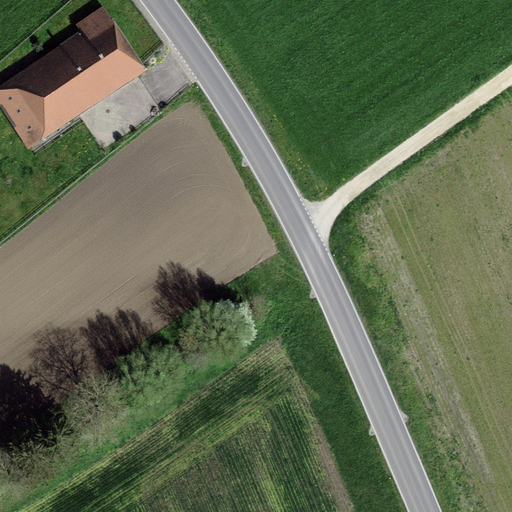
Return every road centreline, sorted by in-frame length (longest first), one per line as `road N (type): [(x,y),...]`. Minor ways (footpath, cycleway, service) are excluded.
road 1 (tertiary): [(158,0),(230,102),(303,230),(425,511)]
road 2 (track): [(303,230),(345,209),(511,83)]
